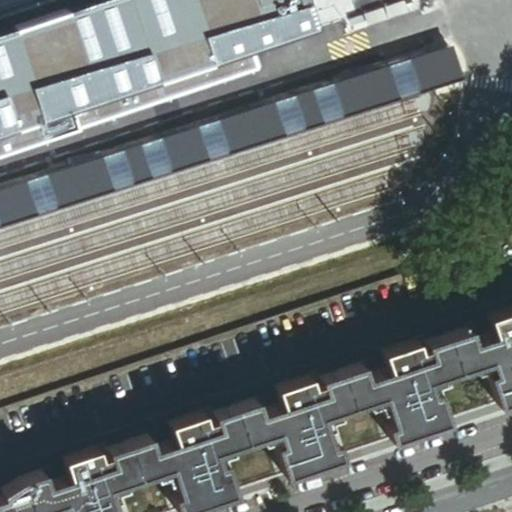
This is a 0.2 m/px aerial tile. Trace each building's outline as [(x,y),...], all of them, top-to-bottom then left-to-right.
[(87,0),(0,29),(0,155),(258,71),(249,47),(319,24),(310,0),(87,0)] [(0,222),(460,74),(449,45),(0,184),(0,222)] [(273,443),(284,475),(340,456),(334,440),(329,442),(320,416),(380,396),(388,422),(382,424),(388,440),(446,421),(435,389),(429,391),(425,381),(487,360),(490,370),(485,372),(496,404),(511,398),(511,325),(470,340),(466,326),(422,341),(427,353),(364,375),(359,362),(316,376),(321,389),(257,411),(252,398),(232,405),(244,440),(274,430),(278,441),(273,443)] [(244,440),(232,405),(210,413),(214,424),(149,446),(145,433),(102,448),(106,461),(43,482),(39,468),(17,476),(29,511),(54,503),(60,501),(63,511),(120,511),(119,511),(114,511),(106,487),(166,467),(175,494),(170,495),(176,511),(233,492),(222,461),(216,463),(212,451),(244,440)] [(0,511),(26,511),(29,511),(17,476),(0,488),(0,511)]
